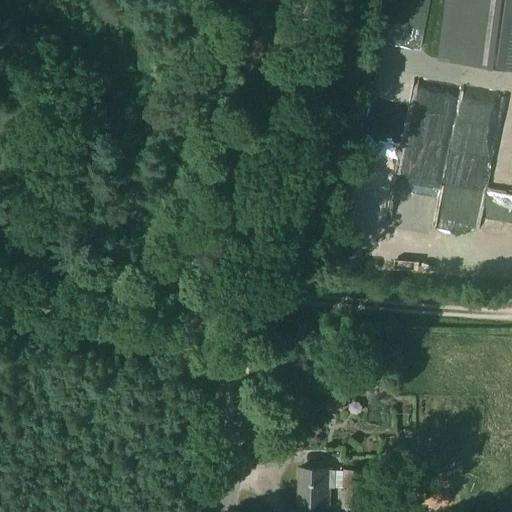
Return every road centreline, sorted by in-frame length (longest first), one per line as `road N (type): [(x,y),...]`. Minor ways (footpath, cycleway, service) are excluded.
road 1 (unclassified): [(227,511),(244,294),(304,0)]
road 2 (track): [(244,294),(511,303)]
